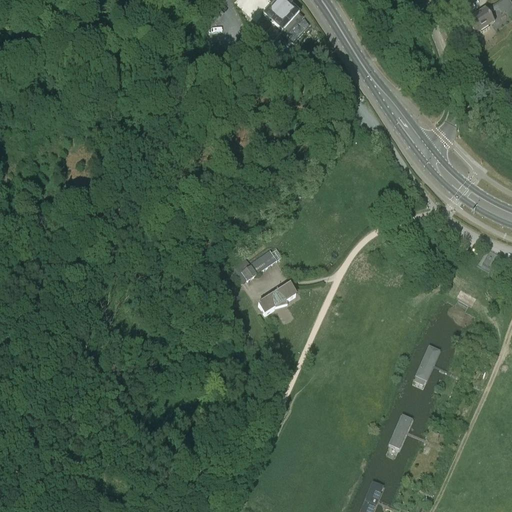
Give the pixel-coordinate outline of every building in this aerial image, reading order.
[(272,8),(257,25),(264,31),(264,32),(267,35),(264,38),(272,45),(281,35),(285,39),(302,20),(298,16),(280,0),(271,0),(268,4),(272,8)] [(493,24),(485,11),(475,17),(474,15),(470,17),(472,20),(465,24),(469,29),(466,30),(471,38),(474,36),(474,37),(493,24)] [(477,35),(482,42),(496,33),(492,26),(477,35)] [(301,136),(310,139),(312,130),(303,128),(301,136)] [(243,257),(232,264),(246,284),(276,264),(277,263),(281,260),(275,252),(271,255),(269,253),(249,266),(243,257)] [(483,257),(478,267),(489,272),(494,263),(483,257)] [(414,266),(414,265),(410,264),(410,265),(407,264),(405,271),(416,274),(419,268),(414,266)] [(226,300),(220,285),(211,288),(218,304),(226,300)] [(296,298),(289,287),(257,307),(264,318),(296,298)] [(435,367),(441,355),(427,348),(413,379),(426,385),(435,367)] [(412,423),(399,418),(387,449),(399,454),(407,435),(412,423)] [(383,490),(369,486),(360,511),(375,511),(379,504),(383,490)]
